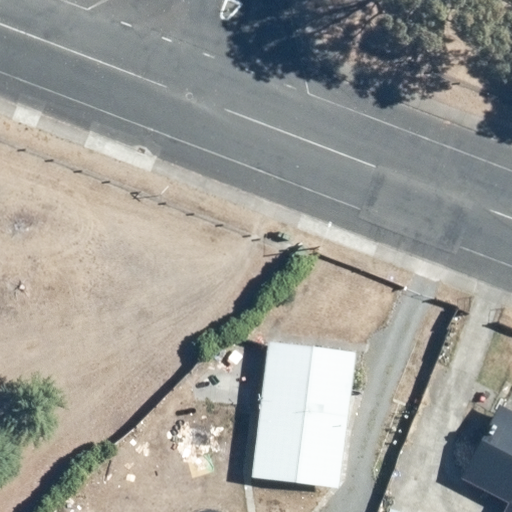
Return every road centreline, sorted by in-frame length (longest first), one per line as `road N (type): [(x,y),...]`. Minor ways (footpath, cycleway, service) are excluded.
road 1 (residential): [(198,100),(511,220)]
road 2 (residential): [(0,22),(198,100)]
